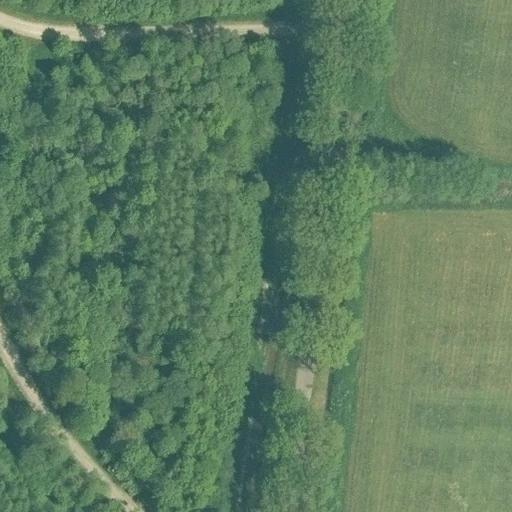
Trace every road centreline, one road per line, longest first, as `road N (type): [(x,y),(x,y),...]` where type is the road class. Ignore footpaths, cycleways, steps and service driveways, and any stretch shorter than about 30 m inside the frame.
road 1 (track): [(348,30),(68,38),(0,24)]
road 2 (track): [(0,329),(40,407),(126,511)]
